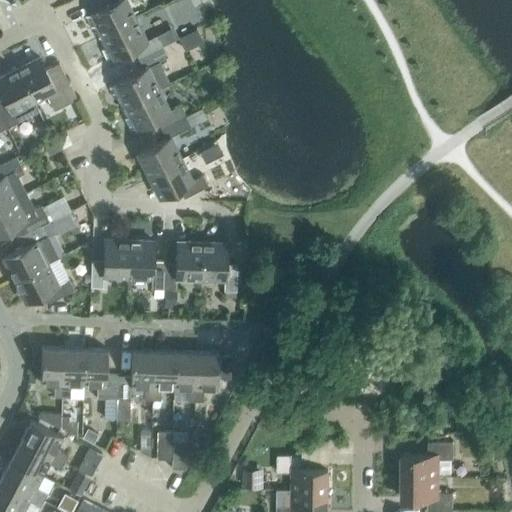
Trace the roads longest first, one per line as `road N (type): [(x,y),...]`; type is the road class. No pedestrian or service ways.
road 1 (residential): [(354,511),(348,414),(272,357),(191,511)]
road 2 (residential): [(213,212),(103,206),(99,123),(40,1)]
road 3 (residential): [(235,321),(0,323)]
